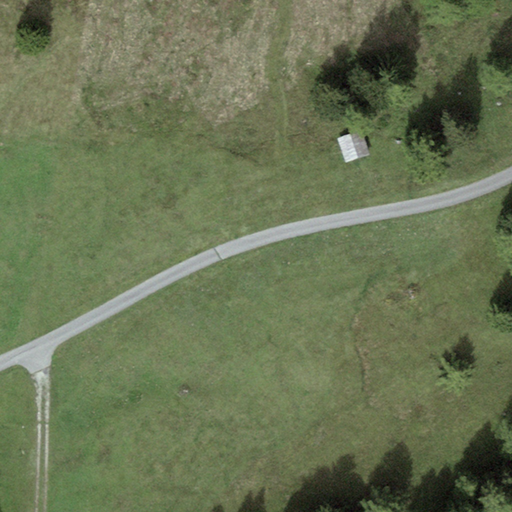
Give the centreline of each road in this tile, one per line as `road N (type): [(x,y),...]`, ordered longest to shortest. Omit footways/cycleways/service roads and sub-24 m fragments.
road 1 (track): [(511,174),(464,195),(238,245),(0,364)]
road 2 (track): [(41,344),(36,511)]
